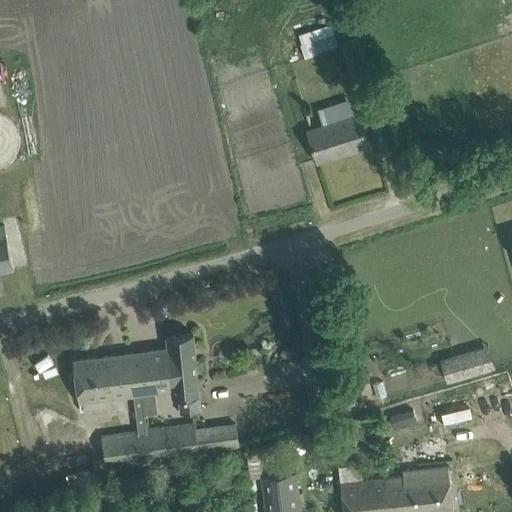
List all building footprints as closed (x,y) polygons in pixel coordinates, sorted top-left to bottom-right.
[(0,0),(0,10),(35,4),(33,0),(0,0)] [(298,32),(304,54),(337,44),(330,22),(298,32)] [(362,51),(358,37),(344,41),(359,96),(374,92),(363,51),(362,51)] [(319,161),(370,145),(360,114),(310,130),(319,161)] [(0,270),(14,267),(10,248),(4,224),(0,225),(0,270)] [(168,347),(129,352),(135,395),(140,432),(137,432),(143,463),(202,456),(201,450),(242,445),(239,424),(199,429),(198,423),(148,429),(146,414),(143,395),(156,393),(174,391),(175,400),(181,399),(183,415),(204,413),(196,352),(193,333),(167,336),(168,347)] [(449,381),(488,369),(482,350),(443,362),(431,365),(434,376),(446,372),(449,381)] [(129,352),(74,359),(77,379),(80,402),(135,395),(129,352)] [(511,378),(432,397),(440,431),(511,413),(511,378)] [(401,413),(390,416),(394,427),(404,423),(401,413)] [(137,432),(103,436),(109,468),(143,463),(137,432)] [(250,477),(264,475),(262,451),(247,453),(250,477)] [(434,511),(454,510),(452,490),(449,467),(401,473),(401,476),(388,477),(391,503),(394,503),(395,511),(434,511)] [(267,511),(300,511),(296,473),(263,476),(267,511)] [(391,503),(388,477),(340,483),(343,511),(395,511),(394,503),(391,503)]
